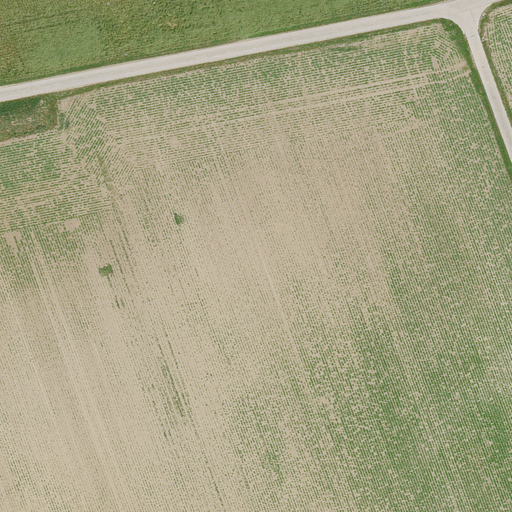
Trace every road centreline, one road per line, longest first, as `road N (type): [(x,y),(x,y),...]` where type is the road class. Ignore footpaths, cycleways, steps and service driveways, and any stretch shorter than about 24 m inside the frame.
road 1 (track): [(0,93),(476,0)]
road 2 (track): [(461,5),(511,145)]
